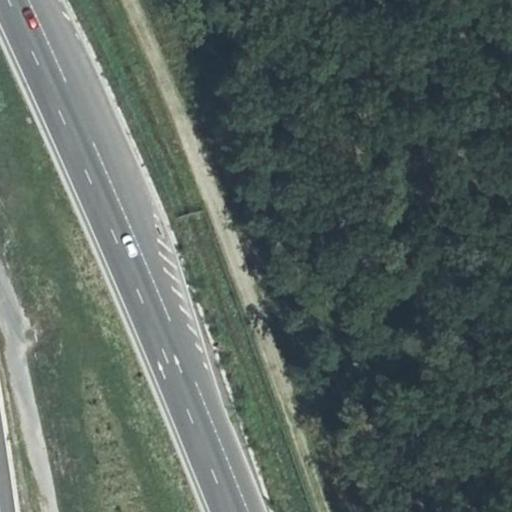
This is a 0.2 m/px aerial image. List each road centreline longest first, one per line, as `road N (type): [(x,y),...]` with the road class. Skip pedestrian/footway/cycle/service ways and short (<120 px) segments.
road 1 (motorway): [(228,511),(6,0)]
road 2 (track): [(296,511),(105,0)]
